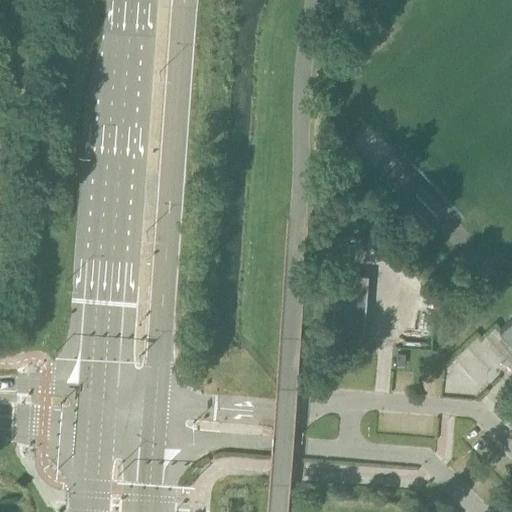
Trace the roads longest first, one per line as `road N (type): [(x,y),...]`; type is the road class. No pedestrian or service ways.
road 1 (primary): [(155,400),(185,0)]
road 2 (primary): [(129,0),(96,389)]
